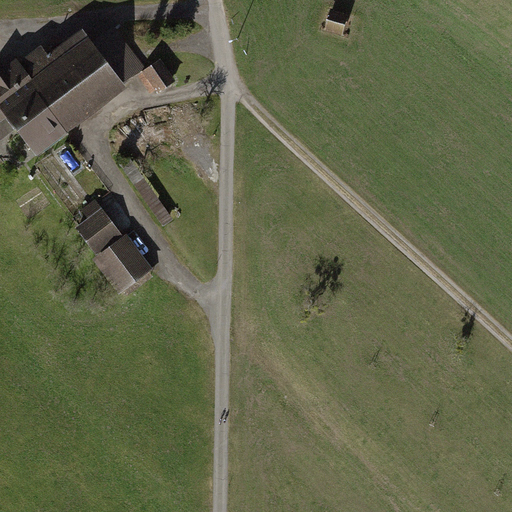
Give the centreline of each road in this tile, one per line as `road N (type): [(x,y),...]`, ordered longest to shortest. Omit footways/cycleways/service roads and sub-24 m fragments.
road 1 (unclassified): [(219,511),(227,84),(214,0)]
road 2 (track): [(227,84),(511,344)]
